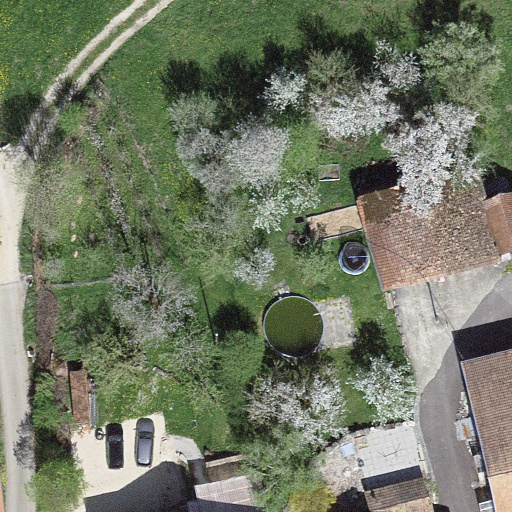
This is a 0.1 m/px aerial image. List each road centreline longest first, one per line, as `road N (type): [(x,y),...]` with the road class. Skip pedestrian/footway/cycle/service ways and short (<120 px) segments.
road 1 (track): [(153,0),(88,60),(59,104),(5,261)]
road 2 (residential): [(12,302),(19,511)]
